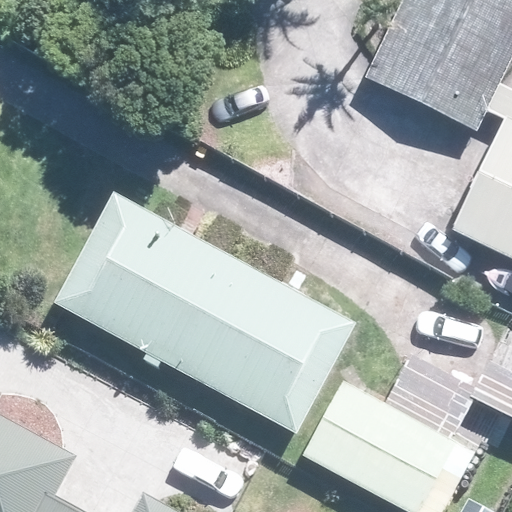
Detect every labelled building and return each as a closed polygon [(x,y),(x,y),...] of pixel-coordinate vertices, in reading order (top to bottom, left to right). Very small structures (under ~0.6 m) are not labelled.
[(511,0),(405,0),(378,56),(367,81),(478,134),(486,114),(506,124),(454,234),(494,252),(486,271),(511,284),(511,93),(501,88),(511,65),(511,0)] [(209,243),(201,239),(133,203),(75,313),(308,437),(366,328),(209,243)] [(407,417),(378,401),(361,392),(320,465),(406,511),(463,511),(491,463),(470,451),(407,417)] [(0,511),(78,511),(55,498),(76,462),(66,456),(0,418),(0,511)] [(169,511),(157,505),(144,499),(136,511),(169,511)]
